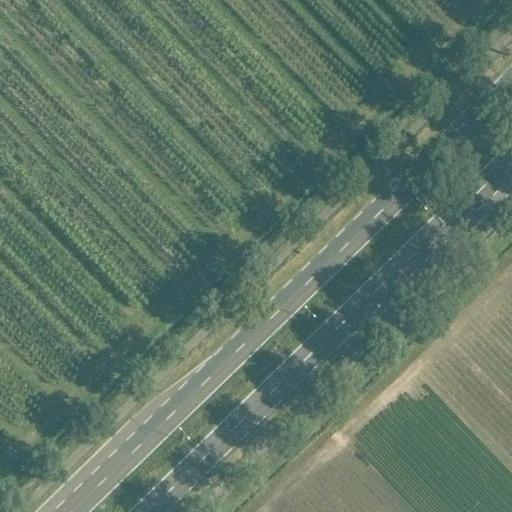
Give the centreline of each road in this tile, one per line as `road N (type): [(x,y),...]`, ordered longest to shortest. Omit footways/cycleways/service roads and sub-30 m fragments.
road 1 (primary): [(511,91),(75,511)]
road 2 (primary): [(153,511),(511,163)]
